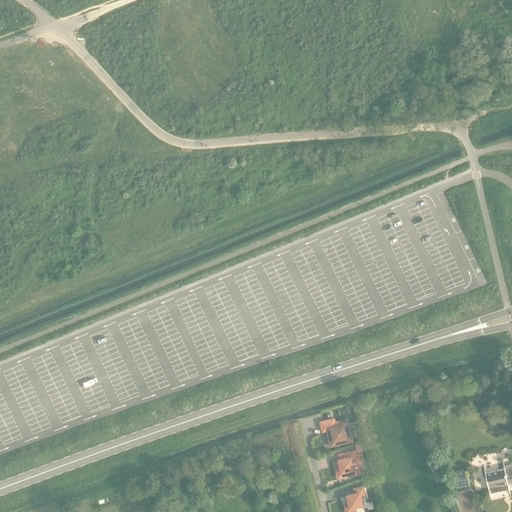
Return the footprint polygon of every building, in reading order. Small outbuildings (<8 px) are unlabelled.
[(346,406),(339,408),(341,414),(348,412),(346,406)] [(334,418),(321,421),(323,430),(326,429),(328,437),(330,446),(351,441),(346,420),(338,422),(335,422),(334,418)] [(340,467),(336,468),(338,477),(355,473),(353,466),(361,465),(358,454),(355,455),(354,451),(337,455),(340,467)] [(511,464),(503,466),(504,468),(485,472),(489,493),(509,489),(508,484),(511,483),(511,464)] [(466,490),(470,489),(467,477),(453,480),(456,492),(466,490)] [(355,493),(347,495),(349,503),(344,504),(346,511),(349,511),(355,511),(354,506),(362,504),(359,493),(363,492),(362,487),(354,489),(355,493)]
